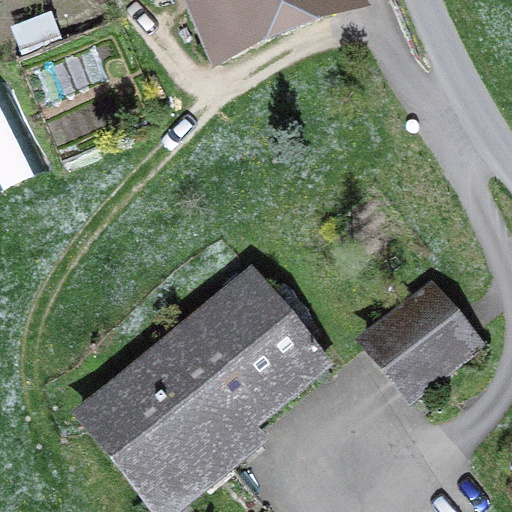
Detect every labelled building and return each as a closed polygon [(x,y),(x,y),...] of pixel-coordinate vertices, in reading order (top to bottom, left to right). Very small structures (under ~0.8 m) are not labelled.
[(83,0),(86,13),(136,4),(135,0),(83,0)] [(334,0),(205,0),(226,50),(336,5),(334,0)] [(0,103),(0,191),(4,199),(38,182),(0,103)] [(78,426),(149,511),(162,511),(199,482),(191,472),(319,367),(251,284),(78,426)] [(427,297),(372,343),(416,397),(471,351),(427,297)]
